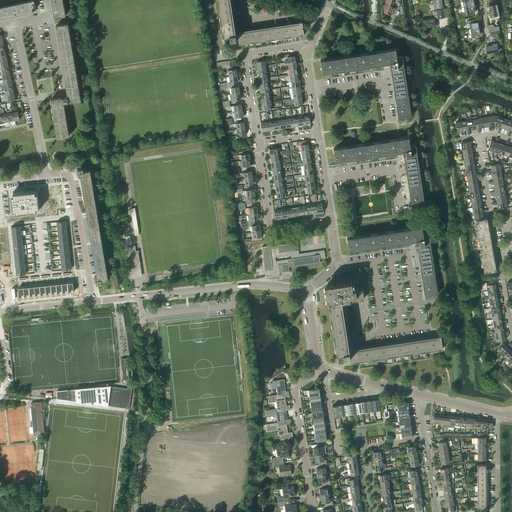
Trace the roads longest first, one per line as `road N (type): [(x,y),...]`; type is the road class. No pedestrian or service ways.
road 1 (unclassified): [(135,511),(149,362),(138,297)]
road 2 (residential): [(511,81),(328,4)]
road 3 (residential): [(138,297),(258,284),(306,290)]
road 4 (residential): [(47,176),(14,22)]
road 5 (residential): [(312,511),(294,388),(319,369)]
road 6 (residential): [(256,143),(268,233),(331,222)]
road 7 (residential): [(47,176),(70,174),(94,301)]
road 8 (residential): [(307,51),(248,54),(256,143)]
road 9 (residential): [(500,274),(476,139)]
